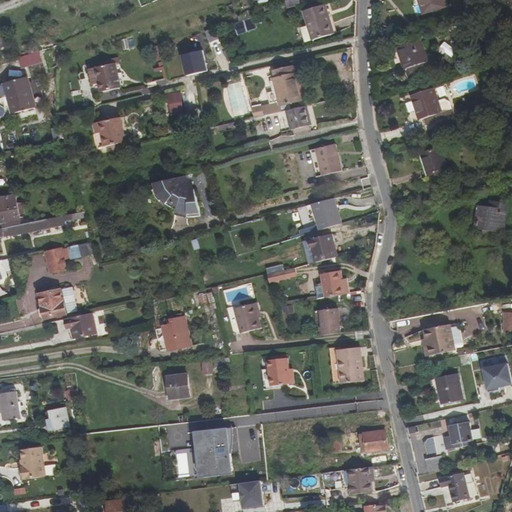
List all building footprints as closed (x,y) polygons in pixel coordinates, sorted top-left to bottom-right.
[(79,0),(76,1),(81,12),(85,11),(93,29),(117,19),(108,0),(79,0)] [(445,0),(418,0),(423,14),(447,6),(445,0)] [(326,5),(304,12),(309,28),(303,30),(307,42),(333,34),(327,17),(331,17),(326,5)] [(85,11),(81,12),(89,31),(93,29),(85,11)] [(254,18),(243,20),(244,21),(246,26),(237,29),(239,35),(257,28),(254,18)] [(237,29),(246,26),(244,21),(235,24),(237,29)] [(206,31),(210,43),(218,40),(213,28),(206,31)] [(397,47),(421,39),(420,36),(396,44),(397,47)] [(6,37),(0,39),(0,47),(9,44),(6,37)] [(431,73),(427,63),(429,62),(421,39),(397,47),(405,70),(406,70),(410,80),(431,73)] [(21,69),(42,63),(39,51),(18,57),(21,69)] [(184,56),(189,77),(208,72),(203,51),(184,56)] [(122,88),(116,64),(90,70),(95,94),(122,88)] [(285,106),(288,105),(303,102),(296,73),(295,73),(294,66),(273,71),(275,78),(274,78),(275,81),(272,82),(274,92),(268,93),(271,105),(263,106),(266,116),(286,111),(285,106)] [(5,83),(13,113),(36,108),(28,77),(5,83)] [(233,116),(248,113),(242,82),(227,85),(233,116)] [(435,88),(411,96),(420,121),(425,119),(436,115),(438,122),(455,117),(453,109),(442,112),(439,101),(435,88)] [(173,94),(176,114),(183,113),(180,93),(173,94)] [(453,109),(450,102),(445,99),(439,101),(442,112),(453,109)] [(287,111),(292,130),(294,130),(295,134),(311,130),(310,126),(306,107),(289,111),(287,111)] [(200,123),(198,108),(189,110),(191,124),(200,123)] [(425,119),(427,126),(438,122),(436,115),(425,119)] [(100,122),(105,147),(112,146),(123,143),(126,142),(121,118),(100,122)] [(52,129),(54,140),(61,139),(58,128),(52,129)] [(456,135),(458,142),(471,139),(470,133),(456,135)] [(337,156),(334,145),(316,149),(323,176),(343,172),(339,155),(337,156)] [(316,149),(310,150),(317,177),(323,176),(316,149)] [(441,149),(422,154),(428,176),(448,170),(441,149)] [(195,190),(193,179),(191,179),(189,178),(188,177),(187,176),(178,178),(180,182),(179,183),(182,186),(186,189),(190,190),(195,190)] [(201,217),(195,190),(190,190),(186,189),(182,186),(179,183),(180,182),(178,178),(155,183),(156,187),(156,189),(154,190),(156,197),(160,202),(163,200),(166,197),(170,201),(166,204),(176,211),(175,212),(187,215),(187,217),(187,218),(201,217)] [(17,203),(16,195),(0,198),(0,213),(3,229),(21,226),(19,215),(25,214),(23,202),(17,203)] [(320,231),(340,225),(335,208),(337,207),(335,199),(312,205),(315,212),(309,215),(311,219),(316,217),(318,224),(320,231)] [(507,205),(491,202),(490,210),(480,208),(477,227),(500,230),(501,223),(504,223),(507,205)] [(86,218),(85,212),(72,215),(73,220),(86,218)] [(0,238),(6,237),(11,236),(11,237),(50,228),(66,225),(66,222),(73,220),(72,215),(21,226),(3,229),(0,229),(0,238)] [(320,231),(318,224),(302,231),(304,236),(320,231)] [(338,258),(332,234),(309,240),(311,250),(313,250),(316,263),(338,258)] [(46,252),(51,274),(68,270),(63,249),(46,252)] [(306,252),(310,265),(316,263),(313,250),(311,250),(306,252)] [(268,275),(270,283),(288,279),(286,271),(268,275)] [(323,283),(326,298),(350,294),(348,282),(344,283),(343,280),(341,271),(321,275),(323,283)] [(319,300),(326,298),(323,283),(316,285),(319,300)] [(67,314),(78,312),(72,288),(62,290),(67,314)] [(62,289),(40,294),(45,320),(67,315),(67,314),(62,290),(62,289)] [(217,309),(213,293),(207,294),(211,310),(217,309)] [(209,307),(206,294),(199,296),(202,309),(209,307)] [(262,328),(259,316),(261,316),(258,303),(237,309),(235,309),(242,334),(262,328)] [(228,308),(235,336),(242,334),(235,309),(237,309),(236,306),(228,308)] [(341,334),(339,308),(320,311),(323,336),(341,334)] [(66,319),(69,330),(72,329),(74,339),(98,333),(93,313),(66,319)] [(186,347),(192,346),(186,317),(179,319),(186,347)] [(163,326),(169,351),(186,347),(179,319),(179,318),(171,320),(171,324),(163,326)] [(454,352),(447,325),(424,331),(426,341),(424,341),(428,358),(454,352)] [(342,383),(342,384),(363,382),(361,368),(363,368),(362,357),(360,358),(359,348),(338,350),(342,383)] [(331,351),(334,384),(342,383),(338,350),(331,351)] [(215,359),(216,367),(230,366),(229,358),(215,359)] [(290,370),(288,358),(269,361),(270,369),(272,387),(295,384),(293,369),(290,370)] [(202,361),(204,375),(214,373),(212,360),(202,361)] [(511,378),(509,363),(483,368),(488,389),(511,384),(511,378)] [(272,387),(270,369),(262,370),(265,390),(272,389),(272,387)] [(437,378),(442,405),(464,401),(458,374),(437,378)] [(168,377),(171,400),(191,397),(188,375),(168,377)] [(78,390),(67,391),(69,401),(79,399),(78,390)] [(21,418),(17,392),(0,394),(0,395),(4,421),(21,418)] [(70,426),(67,408),(51,412),(52,419),(48,420),(50,431),(70,426)] [(445,438),(448,450),(475,445),(470,422),(450,426),(452,437),(445,438)] [(219,472),(232,470),(230,453),(227,428),(198,432),(203,474),(219,472)] [(359,435),(362,453),(388,450),(386,431),(359,435)] [(203,474),(198,432),(194,432),(200,478),(219,476),(219,472),(203,474)] [(342,452),(341,435),(327,437),(328,453),(342,452)] [(444,440),(425,443),(426,454),(446,451),(444,440)] [(41,447),(21,450),(23,468),(21,468),(22,480),(45,476),(41,447)] [(441,457),(427,460),(429,473),(444,470),(441,457)] [(342,471),(344,486),(351,486),(352,495),(374,492),(372,482),(370,468),(342,471)] [(470,499),(464,473),(440,479),(442,488),(450,486),(454,503),(470,499)] [(263,506),(261,482),(231,485),(233,502),(240,501),(243,501),(244,508),(263,506)] [(154,503),(154,495),(146,496),(147,504),(154,503)] [(126,511),(125,501),(108,503),(108,511),(126,511)]
